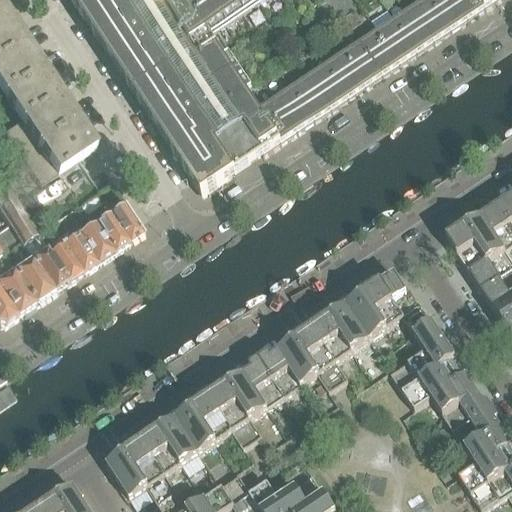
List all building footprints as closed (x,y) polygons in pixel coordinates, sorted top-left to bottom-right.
[(279,151),(257,118),(232,80),(207,44),(185,9),(170,19),(156,0),(69,0),(71,4),(70,5),(84,25),(85,25),(198,195),(199,195),(203,201),(207,198),(208,200),(229,186),(229,185),(232,183),(233,178),(261,159),(263,162),(265,161),(264,160),(279,151)] [(224,33),(202,0),(199,0),(185,9),(207,44),(224,33)] [(243,20),(229,0),(202,0),(224,33),(243,20)] [(260,9),(254,0),(229,0),(243,20),(260,9)] [(273,0),(254,0),(260,9),(273,0)] [(468,25),(451,0),(432,0),(427,4),(450,37),(468,25)] [(485,14),(476,0),(451,0),(468,25),(485,14)] [(476,0),(485,14),(501,3),(501,4),(503,3),(501,0),(476,0)] [(450,37),(427,4),(411,14),(434,48),(450,37)] [(88,144),(7,23),(0,11),(0,96),(21,127),(4,138),(40,192),(56,181),(57,182),(96,155),(88,144)] [(434,48),(411,14),(393,26),(416,60),(434,48)] [(416,60),(393,26),(376,38),(398,72),(416,60)] [(398,72),(376,38),(360,49),(382,82),(398,72)] [(382,82),(360,49),(344,59),(366,93),(382,82)] [(366,93),(344,59),(327,71),(349,104),(366,93)] [(349,104),(327,71),(308,83),(331,117),(349,104)] [(331,117),(308,83),(291,94),(314,128),(331,117)] [(314,128),(291,94),(273,107),(295,140),(314,128)] [(295,140),(273,107),(257,118),(279,151),(295,140)] [(5,333),(69,291),(48,262),(36,242),(26,225),(10,201),(3,190),(0,191),(0,219),(4,226),(10,234),(21,250),(12,256),(20,268),(21,268),(24,272),(12,280),(1,264),(0,264),(0,333),(4,334),(5,334),(5,333)] [(143,242),(123,212),(115,218),(110,211),(111,211),(102,197),(96,201),(105,214),(130,251),(143,242)] [(511,202),(482,223),(506,258),(511,253),(511,202)] [(55,228),(44,213),(26,225),(36,242),(49,232),(55,228)] [(130,251),(105,214),(99,219),(103,226),(95,231),(115,261),(130,251)] [(506,258),(482,223),(464,235),(466,238),(449,249),(470,281),(506,258)] [(0,239),(10,234),(4,226),(0,228),(0,239)] [(115,261),(95,231),(84,238),(80,232),(73,236),(98,272),(115,261)] [(0,264),(1,264),(12,256),(21,250),(10,234),(0,239),(0,264)] [(98,272),(73,236),(71,238),(76,243),(70,247),(66,241),(58,246),(83,282),(98,272)] [(83,282),(58,246),(50,251),(55,257),(48,262),(69,291),(83,282)] [(511,267),(506,258),(470,281),(511,344),(511,267)] [(409,296),(406,298),(395,280),(381,289),(404,325),(415,342),(432,330),(409,296)] [(404,325),(381,289),(364,301),(375,319),(387,337),(404,325)] [(387,337),(375,319),(364,301),(346,313),(370,348),(387,337)] [(370,348),(346,313),(329,324),(353,360),(370,348)] [(337,370),(353,360),(329,324),(278,358),(302,393),(318,383),(329,399),(348,387),(337,370)] [(477,398),(467,382),(466,381),(463,383),(453,368),(456,366),(432,330),(415,342),(426,358),(391,382),(415,417),(432,406),(442,422),(477,398)] [(302,393),(278,358),(261,369),(285,405),(302,393)] [(285,405),(261,369),(245,380),(268,415),(285,405)] [(251,427),(268,415),(245,380),(193,414),(217,450),(232,440),(244,456),(262,444),(251,427)] [(0,415),(17,404),(8,389),(0,394),(0,415)] [(454,439),(489,416),(477,398),(442,422),(454,439)] [(217,450),(193,414),(176,426),(199,462),(217,450)] [(465,456),(501,433),(489,416),(454,439),(465,456)] [(199,462),(176,426),(158,438),(182,473),(199,462)] [(511,457),(509,453),(511,450),(501,433),(465,456),(476,472),(459,484),(477,511),(493,511),(511,499),(511,457)] [(185,511),(166,484),(182,473),(158,438),(107,472),(130,507),(147,496),(158,511),(185,511)] [(235,511),(251,500),(239,483),(194,511),(235,511)] [(331,511),(313,484),(296,495),(279,506),(267,489),(251,500),(235,511),(331,511)] [(86,511),(74,493),(45,511),(86,511)]
